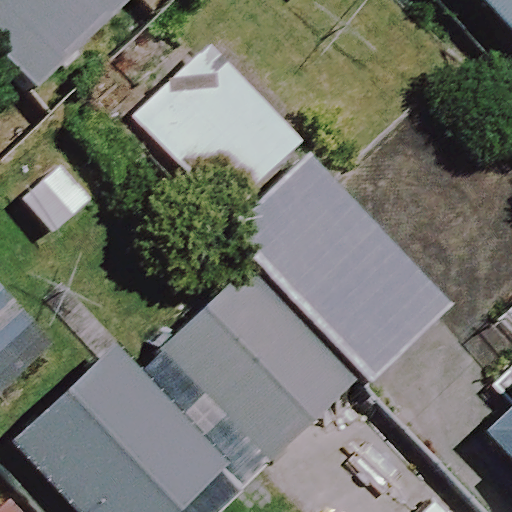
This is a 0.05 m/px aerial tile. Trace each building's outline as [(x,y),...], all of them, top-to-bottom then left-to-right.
[(131,4),(127,0),(0,0),(0,105),(6,112),(131,4)] [(511,0),(467,0),(511,48),(511,0)] [(438,314),(207,49),(127,118),(252,262),(151,349),(257,472),(438,314)] [(48,340),(0,300),(0,396),(1,397),(48,340)] [(511,399),(481,430),(511,462),(511,399)]
